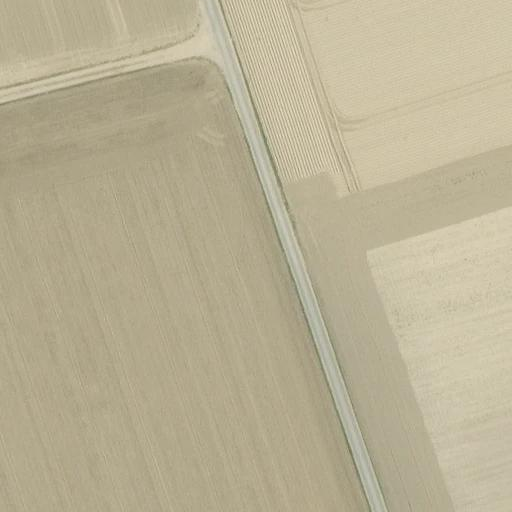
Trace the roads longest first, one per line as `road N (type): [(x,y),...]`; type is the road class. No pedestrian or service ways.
road 1 (unclassified): [(380,511),(208,0)]
road 2 (track): [(221,41),(0,98)]
